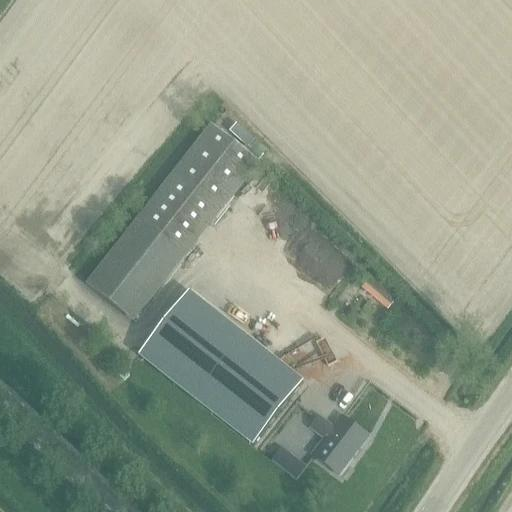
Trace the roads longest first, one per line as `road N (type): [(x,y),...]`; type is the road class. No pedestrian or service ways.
road 1 (tertiary): [(118,511),(0,399)]
road 2 (tertiary): [(432,511),(511,395)]
